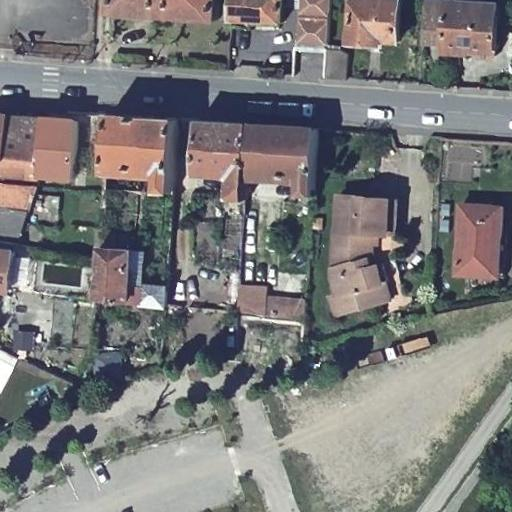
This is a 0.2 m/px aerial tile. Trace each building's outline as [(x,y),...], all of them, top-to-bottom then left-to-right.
[(114,0),(114,13),(217,21),(218,0),(114,0)] [(234,0),(233,29),(257,30),(258,24),(281,25),(281,0),(234,0)] [(330,0),(299,0),(298,43),(328,45),(330,0)] [(376,0),(350,0),(349,45),(381,47),(381,43),(397,44),(399,1),(376,0)] [(449,8),(423,7),(422,47),(446,49),(445,55),(469,56),(470,51),(494,53),(497,6),(449,4),(449,8)] [(342,53),(327,51),(326,81),(340,83),(342,53)] [(75,178),(80,112),(69,112),(68,121),(47,119),(41,175),(75,178)] [(106,171),(176,176),(179,120),(110,115),(106,171)] [(0,117),(0,158),(9,161),(14,116),(8,116),(0,117)] [(8,173),(7,182),(38,185),(40,185),(41,175),(47,119),(14,116),(9,161),(8,173)] [(244,188),(245,176),(249,125),(199,122),(195,173),(232,174),(231,195),(244,197),(244,188)] [(300,207),(314,208),(319,130),(249,125),(245,176),(301,177),(300,207)] [(0,205),(3,206),(0,223),(0,231),(23,235),(38,185),(7,182),(0,181),(0,205)] [(372,261),(374,236),(376,218),(381,218),(382,200),(338,197),(333,279),(338,298),(332,300),(337,319),(383,306),(378,288),(388,285),(383,266),(368,270),(366,263),(372,261)] [(376,218),(374,236),(395,237),(397,201),(382,200),(381,218),(376,218)] [(456,276),(490,277),(492,244),(500,244),(502,207),(460,205),(456,276)] [(0,237),(20,242),(23,235),(0,231),(0,237)] [(97,300),(129,304),(132,248),(113,246),(114,233),(101,232),(99,258),(97,300)] [(492,244),(490,277),(497,277),(500,244),(492,244)] [(0,289),(10,291),(16,252),(0,250),(0,289)] [(398,262),(383,266),(388,285),(403,282),(398,262)] [(393,304),(388,285),(378,288),(383,306),(393,304)]
